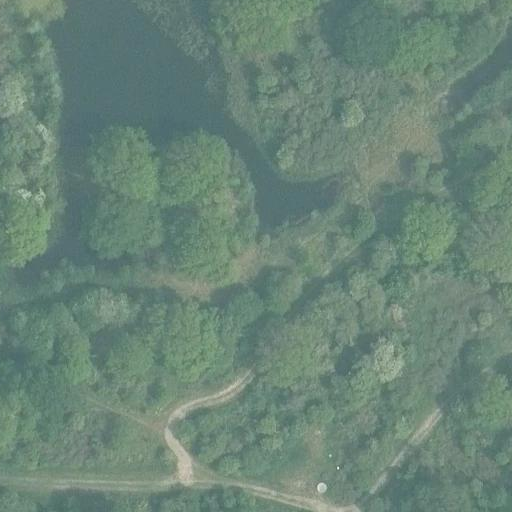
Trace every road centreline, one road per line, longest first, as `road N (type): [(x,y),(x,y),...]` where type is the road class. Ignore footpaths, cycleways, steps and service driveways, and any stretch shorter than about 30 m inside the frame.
road 1 (track): [(0,357),(144,426),(203,405),(251,376),(314,289),(395,220),(466,178),(511,162)]
road 2 (track): [(0,478),(192,484),(293,507),(350,510),(455,389),(511,352)]
